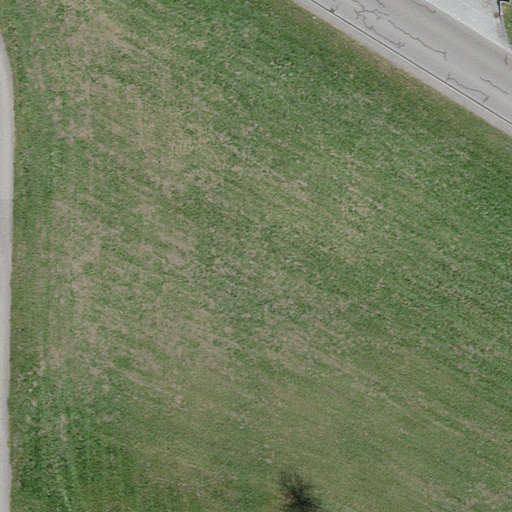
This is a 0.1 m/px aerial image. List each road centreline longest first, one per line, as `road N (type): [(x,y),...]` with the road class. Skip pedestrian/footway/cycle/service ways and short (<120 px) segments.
road 1 (unclassified): [(0,124),(0,300)]
road 2 (tertiary): [(511,92),(362,0)]
